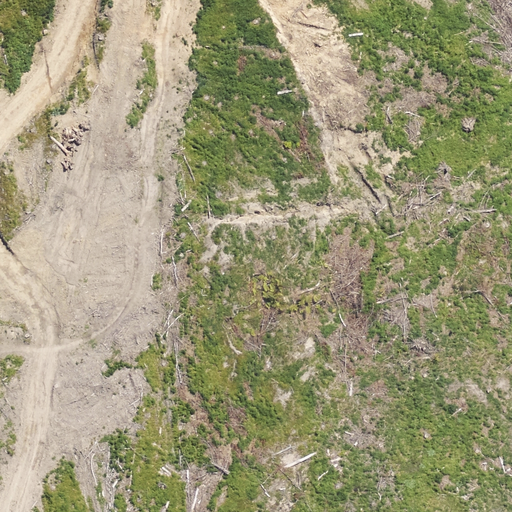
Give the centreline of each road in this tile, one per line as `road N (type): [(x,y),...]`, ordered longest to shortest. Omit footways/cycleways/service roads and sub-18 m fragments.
road 1 (track): [(15,511),(38,412),(41,350),(36,315),(0,259)]
road 2 (track): [(0,125),(70,32),(80,0)]
